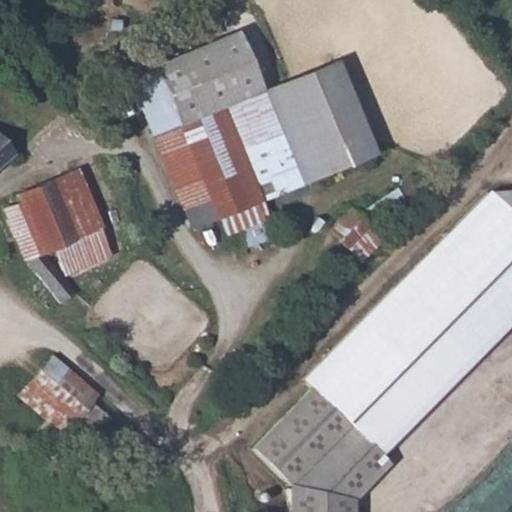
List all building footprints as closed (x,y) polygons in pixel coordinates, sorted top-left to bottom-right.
[(149,134),(187,226),(213,216),(220,232),(261,217),(254,200),(369,156),(333,58),(256,87),(242,51),(158,84),(173,126),(149,134)] [(0,159),(8,152),(0,143),(0,159)] [(44,251),(59,271),(106,248),(65,167),(45,177),(74,235),(44,251)] [(0,224),(11,247),(23,262),(44,251),(74,235),(45,177),(11,195),(14,204),(0,211),(0,224)] [(394,185),(360,211),(379,234),(412,209),(394,185)] [(511,188),(493,190),(303,378),(312,387),(252,447),(289,485),(288,511),(349,511),(350,499),(387,462),(370,444),(511,302),(511,188)] [(326,232),(362,263),(384,237),(348,207),(326,232)] [(23,262),(56,308),(75,295),(59,271),(44,251),(23,262)] [(86,440),(104,418),(88,405),(95,394),(45,354),(12,392),(61,435),(70,426),(86,440)] [(111,477),(101,471),(98,483),(106,491),(116,488),(111,477)]
